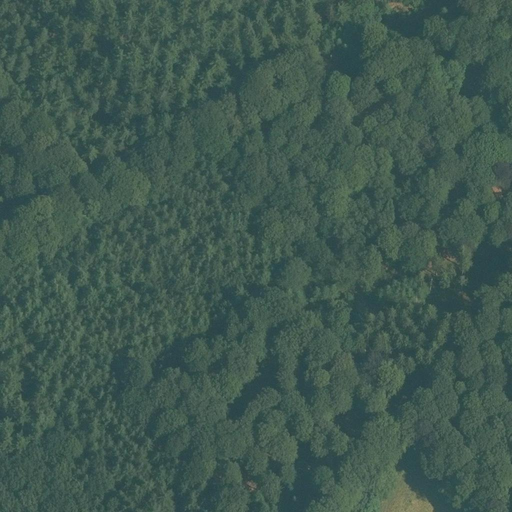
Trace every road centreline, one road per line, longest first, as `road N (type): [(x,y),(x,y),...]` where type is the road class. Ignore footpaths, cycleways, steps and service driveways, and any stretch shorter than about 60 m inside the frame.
road 1 (track): [(0,260),(394,33),(476,89),(511,129)]
road 2 (track): [(511,250),(298,300),(223,304),(0,279)]
road 3 (track): [(342,511),(391,439),(377,400),(298,300)]
